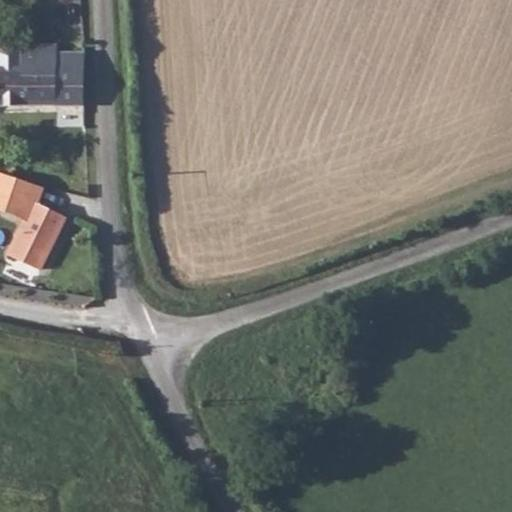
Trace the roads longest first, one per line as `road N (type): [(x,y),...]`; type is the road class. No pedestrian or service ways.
road 1 (unclassified): [(511,215),(147,348)]
road 2 (unclassified): [(100,0),(105,205),(119,280),(147,348)]
road 3 (unclassified): [(147,348),(232,511)]
